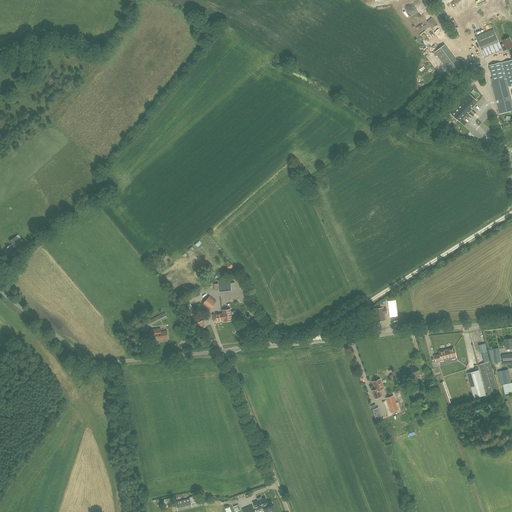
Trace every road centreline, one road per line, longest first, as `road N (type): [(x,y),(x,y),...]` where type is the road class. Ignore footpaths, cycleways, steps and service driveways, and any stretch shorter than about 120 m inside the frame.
road 1 (unclassified): [(226,351),(97,363),(0,287)]
road 2 (unclassified): [(313,341),(511,213)]
road 3 (unclassified): [(313,341),(511,320)]
road 4 (unclassified): [(290,511),(226,351)]
